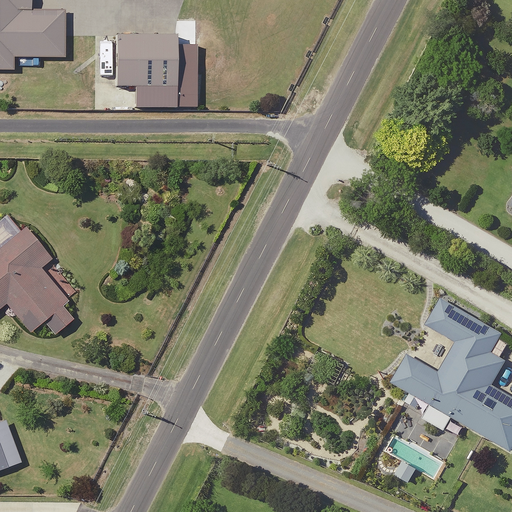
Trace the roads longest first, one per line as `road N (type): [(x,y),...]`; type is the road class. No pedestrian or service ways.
road 1 (unclassified): [(392,0),(134,511)]
road 2 (unknown): [(0,126),(236,124),(320,143)]
road 3 (unknown): [(0,357),(115,385),(181,419)]
